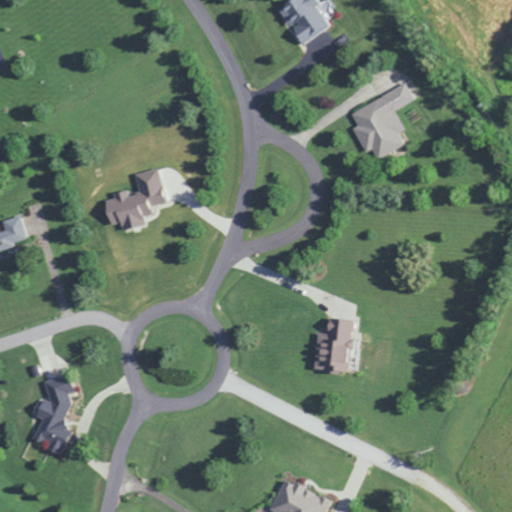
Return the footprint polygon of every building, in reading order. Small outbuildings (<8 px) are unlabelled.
[(301,45),(330,27),(316,6),(318,5),(314,0),(290,0),(278,8),(301,45)] [(350,111),(357,125),(353,127),(365,153),(372,149),(376,159),(406,145),(399,132),(405,129),(395,109),(414,101),(406,84),(350,111)] [(165,202),(157,168),(133,174),(137,189),(110,195),(113,211),(106,212),(109,225),(120,222),(122,230),(145,225),(143,217),(152,215),(150,206),(165,202)] [(0,251),(27,244),(19,215),(1,220),(4,230),(0,231),(0,251)] [(313,369),(345,375),(354,324),(328,319),(325,332),(320,332),(313,369)] [(56,379),(29,436),(49,446),(47,450),(60,456),(72,430),(62,425),(74,400),(69,397),(74,387),(56,379)] [(326,511),(331,500),(289,482),(281,501),(277,499),(271,511),(273,511),(326,511)]
